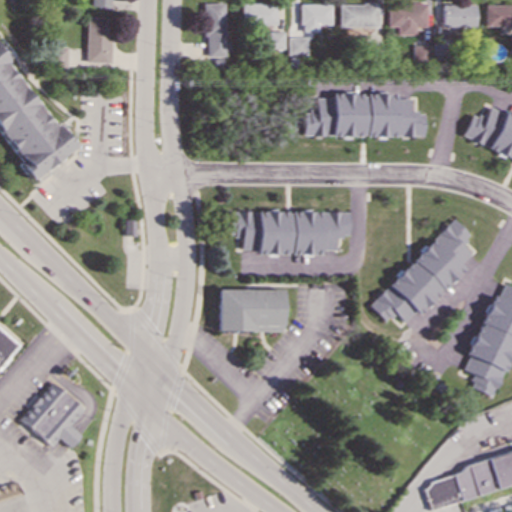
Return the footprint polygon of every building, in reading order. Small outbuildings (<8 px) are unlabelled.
[(222,56),(221,2),(201,3),(203,56),(222,56)] [(238,23),(273,24),(273,3),(238,2),(238,23)] [(327,2),(296,3),(297,32),(315,31),(315,24),(328,24),(327,2)] [(336,3),(335,26),(374,27),(374,4),(336,3)] [(385,26),(394,26),(394,34),(411,34),(411,25),(423,25),(423,3),(385,3),(385,26)] [(473,4),(439,3),(438,26),(472,26),(473,4)] [(482,25),(511,25),(511,4),(482,4),(482,25)] [(107,62),(108,17),(85,16),(83,61),(107,62)] [(266,48),(281,48),(281,31),(265,31),(266,48)] [(284,55),(303,55),(304,37),(285,36),(284,55)] [(431,58),(444,58),(444,37),(432,37),(431,58)] [(409,45),(410,61),(427,60),(426,44),(409,45)] [(64,68),(64,46),(51,46),(50,67),(64,68)] [(0,139),(15,161),(14,161),(26,178),(70,147),(55,125),(52,127),(0,54),(1,54),(0,52),(0,139)] [(299,135),(419,136),(420,111),(407,111),(407,98),(392,98),(392,93),(327,93),(327,98),(312,98),(312,111),(299,111),(299,135)] [(457,137),(511,161),(511,114),(500,109),(498,112),(485,106),(480,118),(467,113),(457,137)] [(345,211),(227,211),(227,236),(237,236),(237,248),(252,248),(252,253),(318,254),(318,249),(332,249),(332,236),(345,236),(345,211)] [(366,306),(383,321),(391,312),(401,322),(411,311),(415,315),(469,254),(457,244),(466,234),(446,216),(366,306)] [(132,235),(132,219),(121,219),(122,235),(132,235)] [(511,346),(511,288),(499,283),(494,296),(487,294),(463,354),(465,355),(459,369),(471,374),(466,387),(492,397),(511,346)] [(279,289),(214,288),(213,330),(278,331),(279,289)] [(0,359),(13,345),(0,333),(0,359)] [(16,420),(48,445),(45,450),(56,459),(76,434),(66,426),(80,408),(46,382),(16,420)] [(426,507),(511,482),(511,450),(418,478),(426,507)] [(0,511),(22,511),(14,483),(0,486),(0,511)]
